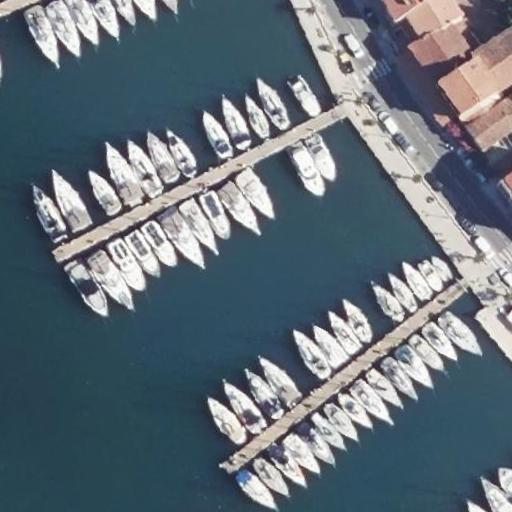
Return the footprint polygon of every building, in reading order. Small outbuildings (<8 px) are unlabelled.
[(404,0),(393,7),(391,8),(394,15),(406,7),(418,26),(429,19),(431,21),(459,3),(457,0),(404,0)] [(511,6),(511,5),(508,0),(501,0),(499,2),(505,11),(511,6)] [(418,26),(398,40),(394,43),(441,113),(447,109),(455,104),(496,76),(511,64),(511,13),(480,35),(459,3),(431,21),(429,19),(418,26)] [(496,76),(455,104),(478,138),(506,118),(511,125),(511,79),(503,86),(496,76)] [(511,159),(500,169),(511,186),(511,159)]
